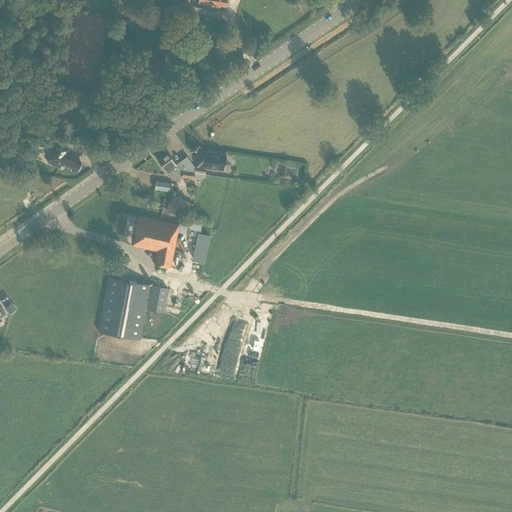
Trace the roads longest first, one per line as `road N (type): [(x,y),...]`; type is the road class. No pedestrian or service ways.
road 1 (track): [(511,334),(152,273),(116,243),(63,224),(55,210)]
road 2 (tertiary): [(0,249),(361,0)]
